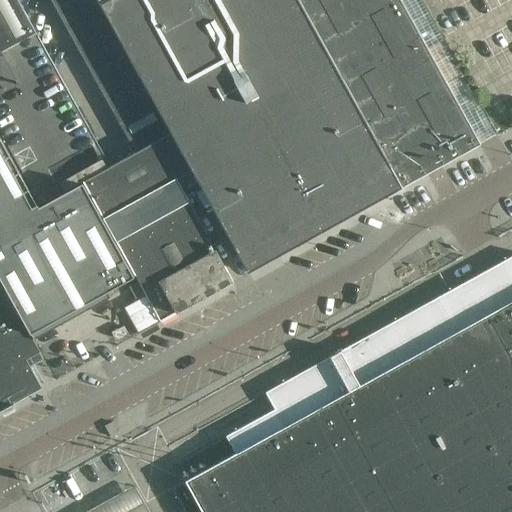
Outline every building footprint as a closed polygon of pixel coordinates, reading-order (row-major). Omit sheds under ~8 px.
[(0,0),(0,133),(40,206),(84,183),(102,172),(96,162),(70,176),(61,160),(96,141),(17,0),(0,0)] [(116,241),(188,201),(177,181),(192,172),(97,0),(50,0),(115,117),(127,111),(147,147),(102,172),(84,183),(116,240),(116,241)] [(97,0),(192,172),(248,273),(326,230),(198,0),(97,0)] [(402,188),(298,0),(198,0),(326,230),(402,188)] [(298,0),(402,188),(480,146),(399,0),(298,0)] [(0,133),(0,278),(31,335),(136,277),(116,241),(84,183),(40,206),(0,133)] [(177,314),(233,283),(215,251),(214,252),(206,237),(207,237),(188,201),(116,241),(136,277),(160,321),(176,313),(177,314)] [(272,411),(226,436),(236,455),(186,482),(187,483),(188,483),(203,511),(511,511),(511,257),(263,394),(272,411)] [(0,409),(40,387),(26,361),(41,353),(31,335),(0,278),(0,409)] [(137,301),(125,308),(139,334),(160,322),(138,282),(129,287),(137,301)] [(143,511),(137,501),(118,511),(143,511)]
